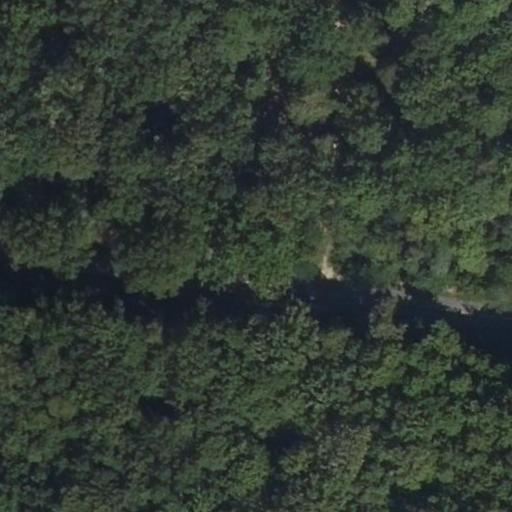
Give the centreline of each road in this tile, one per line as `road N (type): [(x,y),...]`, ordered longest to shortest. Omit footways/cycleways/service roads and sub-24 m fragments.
road 1 (track): [(255,511),(293,273),(361,0)]
road 2 (secondary): [(511,306),(0,221)]
